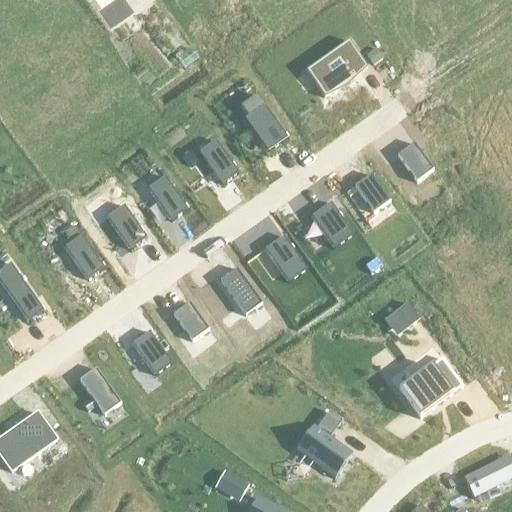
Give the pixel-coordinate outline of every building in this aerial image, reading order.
[(43,0),(37,0),(0,26),(0,67),(4,73),(65,30),(43,0)] [(511,28),(481,62),(504,83),(511,74),(511,28)] [(349,43),(306,74),(324,100),(367,70),(349,43)] [(375,51),(366,57),(373,67),(382,60),(375,51)] [(464,92),(449,160),(476,166),(492,98),(464,92)] [(265,109),(249,120),(271,152),(288,141),(265,109)] [(216,143),(200,155),(222,187),(239,175),(216,143)] [(415,146),(398,158),(417,185),(434,173),(415,146)] [(371,177),(355,189),(374,216),(390,204),(371,177)] [(165,179),(149,191),(171,223),(188,211),(165,179)] [(331,206),(315,217),(337,249),(354,238),(331,206)] [(124,208),(108,220),(131,252),(147,240),(124,208)] [(82,238),(65,250),(88,282),(104,270),(82,238)] [(284,239),(268,250),(290,283),(307,271),(284,239)] [(211,280),(198,261),(178,274),(191,294),(211,280)] [(377,261),(366,268),(371,276),(382,268),(377,261)] [(11,266),(0,274),(0,282),(29,324),(44,313),(11,266)] [(237,272),(221,284),(246,319),(262,307),(237,272)] [(190,306),(173,317),(192,344),(209,332),(190,306)] [(420,322),(408,306),(399,312),(412,328),(420,322)] [(234,315),(225,321),(230,328),(239,322),(234,315)] [(149,334),(133,346),(156,378),(172,366),(149,334)] [(440,363),(399,393),(420,421),(461,391),(463,389),(442,361),(440,363)] [(96,372),(80,383),(105,419),(121,407),(96,372)] [(329,414),(317,430),(331,440),(342,424),(329,414)] [(38,416),(0,442),(0,457),(12,475),(57,443),(38,416)] [(314,428),(296,453),(335,481),(353,456),(331,440),(317,430),(314,428)] [(486,469),(464,480),(474,501),(497,490),(486,469)] [(225,474),(219,485),(243,499),(249,488),(225,474)] [(277,511),(257,500),(256,501),(258,503),(252,511),(277,511)]
